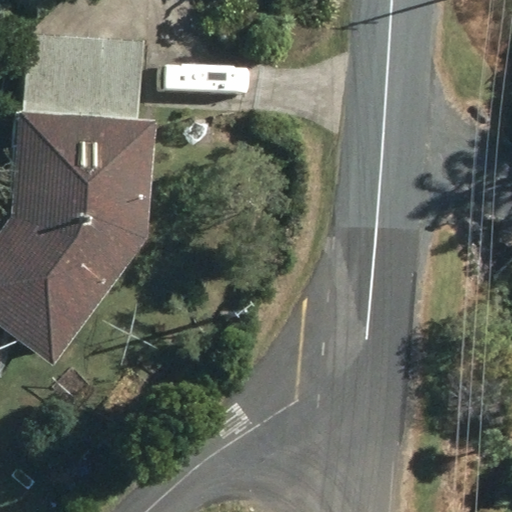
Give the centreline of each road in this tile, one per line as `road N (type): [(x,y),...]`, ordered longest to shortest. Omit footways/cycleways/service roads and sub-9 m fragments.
road 1 (unclassified): [(390,0),(361,402)]
road 2 (unclassified): [(361,402),(299,400),(212,457),(148,511)]
